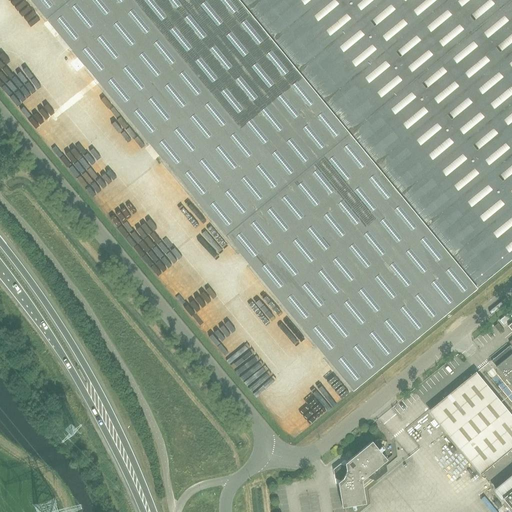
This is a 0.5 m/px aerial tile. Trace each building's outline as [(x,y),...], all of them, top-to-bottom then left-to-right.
[(511,0),(29,0),(353,390),(511,258),(511,0)] [(498,323),(494,327),(501,334),(504,331),(498,323)] [(511,347),(510,345),(491,361),(511,385),(511,347)] [(431,411),(482,473),(511,448),(511,415),(477,373),(431,411)] [(362,480),(366,477),(375,480),(387,471),(385,461),(387,459),(372,441),(345,463),(346,469),(344,469),(340,472),(341,478),(343,478),(338,482),(342,507),(366,503),(362,480)] [(511,509),(511,490),(502,498),(511,509)]
